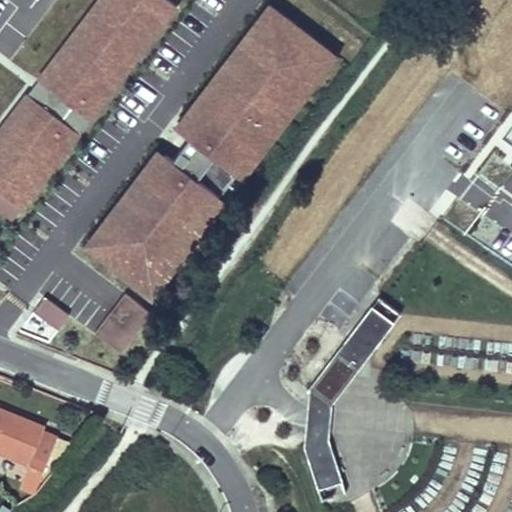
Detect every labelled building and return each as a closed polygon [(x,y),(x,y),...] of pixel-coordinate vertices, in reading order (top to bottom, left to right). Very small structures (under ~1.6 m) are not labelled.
[(175,5),(168,0),(95,0),(0,128),(0,208),(14,220),(175,5)] [(339,50),(271,0),(264,0),(170,125),(187,138),(235,175),(241,179),(339,50)] [(235,175),(187,138),(174,156),(222,192),(235,175)] [(174,156),(157,143),(80,243),(151,298),(229,198),(222,192),(174,156)] [(151,314),(123,293),(94,332),(122,353),(151,314)] [(69,314),(46,297),(37,309),(61,326),(69,314)] [(361,367),(395,322),(372,305),(338,350),(361,367)] [(332,403),(361,367),(338,350),(310,387),(332,403)] [(329,438),(332,403),(310,387),(305,446),(329,438)] [(0,411),(7,414),(9,410),(0,406),(0,411)] [(45,425),(9,410),(7,414),(0,411),(0,451),(30,463),(32,458),(46,463),(57,436),(44,430),(45,425)] [(343,481),(329,438),(305,446),(318,489),(343,481)] [(0,458),(27,470),(30,463),(0,451),(0,458)]
